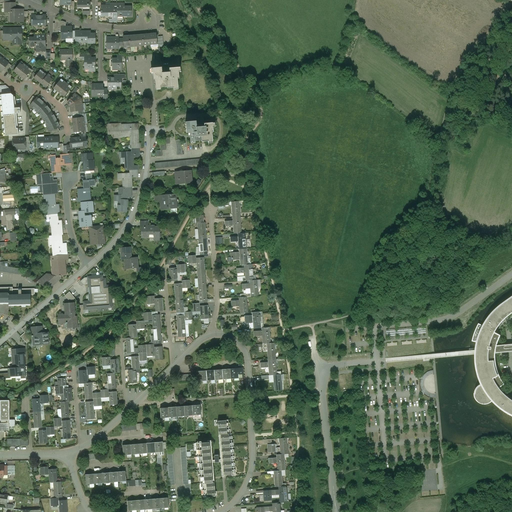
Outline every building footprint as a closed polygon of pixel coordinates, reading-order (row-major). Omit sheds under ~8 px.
[(16,3),(10,3),(10,0),(6,0),(6,12),(10,12),(11,23),(24,23),(24,12),(24,9),(19,9),(19,10),(15,10),(15,8),(16,8),(16,3)] [(90,11),(89,0),(77,0),(77,8),(83,8),(83,11),(90,11)] [(110,6),(101,6),(101,16),(110,16),(110,21),(117,21),(117,16),(117,10),(114,10),(114,7),(114,6),(110,6)] [(131,7),(125,7),(124,7),(117,7),(117,10),(117,16),(131,16),(131,7)] [(45,16),(32,16),(32,20),(32,21),(32,24),(37,24),(37,25),(45,25),(45,16)] [(58,20),(55,20),(55,24),(53,24),(53,32),(57,32),(57,29),(61,29),(61,28),(66,28),(66,23),(63,22),(59,22),(59,21),(58,20)] [(66,28),(61,28),(61,29),(62,38),(66,38),(72,38),(72,31),(72,28),(66,28)] [(21,29),(4,29),(4,30),(4,31),(4,34),(4,40),(13,40),(13,45),(21,44),(21,29)] [(91,33),(85,33),(84,32),(80,32),(80,41),(81,41),(81,43),(88,43),(88,44),(95,44),(95,34),(91,34),(91,33)] [(136,36),(130,36),(123,37),(124,48),(130,47),(131,47),(137,47),(137,46),(144,46),(143,35),(136,35),(136,36)] [(34,38),(29,38),(29,47),(36,47),(36,52),(45,52),(45,51),(45,44),(45,41),(45,38),(34,38)] [(115,38),(115,39),(107,39),(107,49),(108,49),(118,48),(118,46),(118,39),(118,38),(115,38)] [(72,50),(59,51),(60,60),(66,60),(67,67),(72,67),(72,60),(72,50)] [(45,52),(36,52),(35,52),(33,56),(43,60),(46,60),(46,59),(45,59),(45,52)] [(91,58),(91,54),(80,55),(80,59),(84,59),(85,68),(90,68),(90,72),(95,72),(95,68),(96,68),(95,67),(95,58),(91,58)] [(119,58),(112,58),(112,64),(113,64),(113,69),(118,69),(118,71),(122,71),(122,59),(122,58),(119,58)] [(3,59),(0,62),(0,71),(1,72),(4,69),(8,63),(3,59)] [(20,63),(14,71),(18,74),(18,75),(19,74),(19,75),(26,67),(20,63)] [(26,67),(19,75),(19,74),(18,75),(20,76),(25,79),(31,71),(26,67)] [(169,73),(162,73),(161,68),(153,69),(151,69),(151,73),(153,73),(154,80),(155,80),(156,88),(157,90),(161,90),(160,88),(167,87),(167,89),(174,88),(174,90),(178,90),(178,88),(177,79),(179,79),(178,72),(180,72),(180,68),(178,68),(169,69),(169,73)] [(46,76),(40,71),(34,77),(40,82),(40,83),(42,84),(41,83),(46,76)] [(46,76),(41,83),(42,84),(47,87),(53,79),(47,75),(46,76)] [(114,78),(108,78),(108,89),(108,90),(108,88),(112,88),(112,90),(116,90),(116,87),(120,87),(120,90),(121,90),(121,79),(121,78),(114,78)] [(60,80),(54,88),(58,91),(58,92),(59,93),(66,84),(60,80)] [(66,84),(59,93),(60,94),(60,93),(65,96),(71,88),(66,84)] [(103,89),(103,85),(92,85),(92,94),(99,94),(99,96),(103,96),(103,101),(108,100),(108,90),(108,89),(103,89)] [(0,94),(1,95),(5,136),(18,135),(16,114),(20,113),(19,108),(16,108),(15,97),(14,97),(13,96),(11,94),(10,89),(5,86),(0,86),(0,94)] [(74,95),(68,103),(71,105),(71,106),(81,104),(80,100),(74,95)] [(33,96),(28,103),(30,105),(36,99),(33,96)] [(30,105),(30,106),(34,109),(41,101),(39,99),(38,99),(37,98),(36,99),(30,105)] [(44,102),(41,101),(34,109),(37,112),(45,105),(43,103),(44,102)] [(45,105),(37,112),(40,116),(49,108),(47,106),(46,107),(45,105)] [(49,108),(40,116),(43,119),(52,113),(50,111),(51,111),(49,108)] [(52,113),(43,119),(45,123),(55,118),(54,115),(53,115),(52,113)] [(79,118),(73,119),(74,125),(84,124),(84,118),(83,118),(83,117),(79,118)] [(55,118),(45,123),(47,127),(57,123),(56,121),(57,120),(55,118)] [(204,126),(197,127),(196,121),(185,122),(187,133),(189,133),(190,142),(191,142),(191,144),(195,143),(195,141),(201,140),(202,142),(208,141),(208,143),(212,142),(212,141),(213,140),(212,132),(213,132),(213,127),(215,127),(214,123),(212,123),(204,123),(204,126)] [(57,123),(47,127),(49,132),(50,132),(58,128),(59,128),(58,126),(59,125),(58,122),(57,123)] [(84,124),(74,125),(75,132),(81,131),(84,131),(85,131),(84,124)] [(138,124),(118,125),(117,124),(108,124),(107,124),(107,125),(111,125),(111,128),(109,128),(109,134),(114,134),(114,137),(118,137),(118,136),(131,135),(132,149),(139,149),(141,148),(140,143),(139,143),(138,131),(139,130),(138,124)] [(58,137),(37,138),(38,147),(44,146),(44,148),(57,148),(59,148),(59,144),(58,137)] [(85,137),(71,139),(71,140),(71,143),(70,144),(70,145),(71,148),(85,146),(85,144),(86,144),(87,142),(87,141),(86,140),(85,137)] [(160,151),(156,151),(157,157),(162,157),(162,151),(166,150),(166,145),(170,144),(169,138),(164,139),(164,144),(160,145),(160,151)] [(25,139),(13,139),(13,150),(26,149),(25,143),(25,139)] [(132,152),(119,153),(119,158),(128,158),(128,161),(125,162),(125,167),(134,167),(133,158),(139,157),(139,149),(132,149),(131,149),(132,152)] [(92,153),(81,154),(82,162),(83,162),(84,171),(90,171),(90,169),(94,168),(93,161),(94,161),(93,160),(92,153)] [(61,158),(56,158),(55,155),(52,155),(52,159),(50,159),(51,166),(52,166),(52,173),(61,173),(60,166),(72,165),(71,159),(69,159),(69,154),(60,155),(61,158)] [(184,161),(155,163),(155,169),(185,166),(184,161)] [(129,173),(117,174),(118,180),(122,180),(123,188),(131,188),(132,188),(132,181),(131,181),(131,178),(138,178),(138,170),(129,170),(129,173)] [(191,171),(175,172),(176,179),(178,179),(178,180),(179,180),(180,184),(185,184),(192,183),(191,183),(190,171),(191,171)] [(56,180),(50,181),(50,178),(50,174),(36,175),(37,179),(39,179),(40,185),(42,185),(43,195),(46,195),(54,194),(57,194),(56,180)] [(86,180),(83,181),(84,189),(77,190),(78,198),(77,198),(77,203),(91,202),(90,186),(95,186),(94,180),(92,180),(86,180)] [(123,188),(118,188),(119,196),(114,196),(114,201),(118,201),(117,212),(126,212),(127,200),(126,200),(126,197),(131,197),(131,188),(123,188)] [(10,191),(2,193),(3,196),(3,199),(10,198),(10,191)] [(54,194),(46,195),(47,199),(46,199),(47,215),(58,214),(59,214),(59,205),(55,205),(54,194)] [(176,194),(170,194),(170,195),(165,195),(153,196),(153,202),(160,201),(161,206),(169,205),(169,206),(170,206),(170,209),(177,208),(178,208),(177,208),(176,194)] [(80,203),(81,212),(85,211),(85,214),(94,213),(94,202),(80,203)] [(239,202),(231,202),(233,218),(241,217),(239,202)] [(80,228),(92,227),(91,216),(85,216),(85,214),(85,211),(81,212),(79,212),(80,228)] [(47,215),(46,215),(47,219),(49,219),(50,226),(51,225),(52,236),(62,235),(63,235),(62,221),(58,221),(57,218),(58,218),(58,214),(47,215)] [(203,215),(195,216),(195,219),(193,219),(193,224),(197,223),(204,223),(203,215)] [(241,217),(233,218),(233,221),(225,221),(225,227),(233,226),(234,234),(238,234),(242,233),(241,217)] [(154,228),(152,228),(148,228),(148,222),(140,222),(140,228),(141,228),(141,237),(149,237),(149,236),(153,236),(153,237),(154,237),(154,240),(160,240),(159,227),(154,228)] [(204,223),(197,223),(198,239),(206,239),(205,223),(204,223)] [(103,226),(93,227),(94,239),(91,239),(91,244),(104,243),(103,235),(104,235),(103,226)] [(242,233),(238,234),(238,236),(230,237),(231,242),(238,242),(239,250),(247,249),(246,233),(242,233)] [(52,236),(49,236),(50,242),(52,242),(53,256),(54,256),(67,255),(66,243),(62,244),(62,235),(52,236)] [(206,239),(198,239),(200,255),(208,255),(206,239)] [(130,248),(121,248),(122,260),(125,260),(125,268),(132,267),(133,269),(138,268),(137,258),(131,258),(130,248)] [(247,249),(239,250),(239,252),(231,253),(232,258),(240,258),(240,260),(240,265),(244,265),(248,265),(247,249)] [(67,255),(54,256),(54,260),(52,260),(52,269),(55,268),(56,275),(53,277),(51,275),(47,274),(44,277),(46,279),(40,284),(47,290),(61,278),(61,276),(66,275),(65,265),(62,265),(62,260),(68,260),(68,255),(67,255)] [(196,256),(188,256),(188,264),(196,264),(197,271),(205,271),(204,258),(196,258),(196,256)] [(248,265),(244,265),(245,268),(236,269),(237,274),(245,273),(245,276),(245,278),(245,281),(249,281),(254,280),(253,264),(248,265)] [(0,266),(0,265),(0,271),(10,273),(11,268),(8,267),(0,266)] [(177,268),(169,269),(170,282),(178,281),(177,273),(185,272),(184,265),(177,265),(177,268)] [(24,270),(11,268),(10,273),(24,276),(27,273),(24,270)] [(205,271),(197,271),(198,287),(206,287),(205,271)] [(34,279),(30,275),(27,278),(26,279),(30,283),(34,279)] [(106,286),(105,279),(102,279),(102,276),(88,277),(88,278),(88,285),(89,287),(88,287),(89,294),(90,302),(84,302),(84,305),(84,309),(112,307),(110,286),(106,286)] [(182,284),(174,284),(175,297),(183,297),(182,289),(190,288),(190,280),(182,281),(182,284)] [(254,280),(249,281),(250,283),(242,284),(242,289),(250,289),(251,297),(259,296),(258,280),(254,280)] [(13,289),(13,287),(0,287),(0,304),(9,304),(9,295),(13,295),(13,289)] [(206,287),(198,287),(200,303),(208,303),(206,287)] [(34,289),(13,289),(13,295),(9,295),(9,304),(9,306),(31,306),(30,295),(35,295),(34,289)] [(70,291),(65,295),(70,301),(75,297),(70,291)] [(163,298),(154,299),(154,296),(146,297),(147,305),(155,304),(155,312),(164,311),(163,298)] [(183,297),(175,297),(176,313),(184,313),(183,297)] [(247,297),(239,298),(239,301),(231,301),(232,307),(240,306),(240,314),(248,313),(247,297)] [(511,400),(508,398),(506,396),(504,394),(501,391),(499,389),(505,384),(503,381),(501,378),(499,375),(498,372),(497,369),(497,367),(496,365),(496,362),(496,359),(496,357),(496,353),(496,350),(497,347),(497,346),(498,343),(499,340),(499,339),(501,335),(495,332),(496,330),(498,326),(499,325),(501,323),(502,321),(503,320),(505,318),(507,316),(510,314),(511,312),(511,298),(502,306),(499,308),(496,311),(493,314),(492,316),(489,319),(488,319),(486,323),(485,325),(484,326),(484,327),(487,329),(485,333),(484,335),(483,336),(483,338),(482,339),(482,341),(481,343),(481,345),(481,347),(480,351),(480,353),(480,356),(480,358),(480,363),(480,366),(481,370),(482,373),(482,375),(483,377),(484,379),(486,383),(487,385),(485,385),(483,385),(482,385),(481,386),(480,387),(479,387),(479,388),(478,389),(477,390),(477,391),(476,392),(476,393),(475,393),(474,394),(475,395),(475,396),(475,397),(475,398),(476,400),(477,400),(477,401),(478,402),(479,402),(480,403),(481,403),(481,404),(482,404),(483,404),(485,404),(486,404),(487,404),(488,404),(489,404),(490,403),(491,403),(492,402),(493,401),(493,400),(494,399),(495,397),(498,400),(495,402),(499,406),(502,408),(507,411),(510,413),(511,414),(511,400)] [(74,303),(64,303),(65,315),(63,315),(62,314),(57,314),(58,324),(59,324),(66,323),(67,323),(69,323),(70,328),(76,328),(77,328),(76,317),(74,317),(74,314),(75,314),(74,303)] [(208,306),(200,307),(200,303),(191,304),(192,312),(200,311),(201,319),(209,319),(208,306)] [(160,315),(152,315),(151,312),(144,313),(144,321),(152,320),(153,328),(161,328),(160,315)] [(185,316),(176,316),(177,329),(185,329),(185,321),(193,320),(192,312),(184,313),(185,316)] [(260,312),(252,313),(253,316),(245,316),(245,321),(253,321),(253,328),(261,328),(261,323),(260,312)] [(136,325),(128,325),(129,338),(134,338),(138,338),(137,330),(145,329),(144,321),(136,322),(136,325)] [(245,321),(245,322),(246,324),(249,324),(249,329),(253,328),(253,321),(245,321)] [(484,326),(479,324),(477,327),(475,331),(474,334),(473,337),(472,341),(479,343),(481,343),(482,341),(482,339),(483,338),(483,336),(484,335),(485,333),(487,329),(484,327),(484,326)] [(42,326),(31,327),(32,336),(32,337),(33,337),(33,341),(41,340),(42,345),(49,344),(48,344),(47,332),(48,332),(42,333),(42,326)] [(25,333),(20,336),(27,344),(31,344),(30,337),(28,337),(27,328),(25,327),(22,330),(25,333)] [(264,328),(261,328),(262,331),(254,331),(254,336),(262,336),(263,344),(267,343),(271,343),(270,327),(264,328)] [(161,328),(153,328),(154,344),(162,344),(161,328)] [(185,329),(177,329),(178,338),(186,337),(185,329)] [(134,349),(134,338),(129,338),(126,339),(127,354),(135,354),(134,349)] [(271,343),(267,343),(268,359),(276,359),(275,343),(271,343)] [(154,344),(146,345),(147,353),(147,357),(155,356),(155,360),(164,360),(163,347),(154,347),(154,344)] [(496,350),(496,353),(510,352),(511,351),(511,344),(509,345),(497,346),(497,347),(496,350)] [(146,345),(141,345),(141,348),(134,349),(135,354),(139,354),(147,353),(146,345)] [(25,348),(11,349),(13,363),(17,362),(17,367),(25,367),(25,366),(24,366),(23,354),(26,354),(25,348)] [(139,356),(131,357),(132,370),(139,370),(140,369),(139,361),(147,361),(147,357),(147,353),(139,354),(139,356)] [(118,360),(110,360),(110,357),(102,358),(103,366),(111,365),(111,373),(115,373),(119,373),(118,360)] [(276,359),(268,359),(268,362),(260,363),(260,368),(268,367),(269,375),(273,375),(277,375),(276,359)] [(26,377),(25,367),(17,367),(8,368),(8,373),(10,373),(10,377),(21,376),(21,377),(26,377)] [(94,367),(87,367),(87,371),(79,371),(80,384),(84,383),(88,383),(87,375),(95,375),(94,367)] [(234,369),(230,370),(231,378),(231,379),(235,379),(235,378),(238,377),(238,378),(239,378),(238,368),(234,369)] [(226,370),(222,370),(223,379),(223,380),(227,379),(227,378),(231,378),(230,370),(230,369),(226,369),(226,370)] [(139,370),(132,370),(130,370),(130,372),(128,372),(129,383),(137,382),(136,373),(139,373),(139,370)] [(214,370),(210,371),(206,371),(207,380),(207,381),(211,380),(211,379),(215,379),(214,371),(214,370)] [(218,371),(214,371),(215,379),(215,380),(219,380),(219,379),(223,379),(222,370),(218,370),(218,371)] [(206,371),(202,371),(202,372),(199,372),(199,371),(198,372),(199,381),(203,381),(203,380),(207,380),(206,371)] [(111,373),(107,374),(108,389),(116,389),(115,373),(111,373)] [(277,375),(273,375),(274,391),(282,391),(281,375),(277,375)] [(65,378),(57,379),(58,382),(55,382),(55,387),(63,386),(66,386),(65,378)] [(88,383),(84,383),(85,399),(93,399),(93,393),(92,383),(88,383)] [(63,386),(55,387),(56,395),(64,394),(64,402),(68,402),(72,401),(71,388),(63,389),(63,386)] [(117,392),(109,393),(108,389),(100,390),(101,393),(101,398),(109,397),(110,406),(118,405),(117,392)] [(40,399),(32,400),(33,413),(41,412),(40,404),(48,403),(48,395),(40,396),(40,399)] [(93,402),(85,402),(86,415),(94,415),(94,407),(102,406),(101,398),(93,399),(93,402)] [(9,401),(0,401),(0,421),(9,420),(9,401)] [(64,402),(60,402),(61,409),(61,415),(69,415),(68,402),(64,402)] [(200,405),(196,406),(192,407),(193,415),(193,416),(197,415),(197,414),(201,414),(200,405)] [(192,406),(188,406),(188,407),(184,407),(185,415),(185,417),(189,416),(189,415),(193,415),(192,407),(192,406)] [(176,407),(172,408),(168,409),(169,417),(169,418),(173,417),(173,416),(177,416),(176,408),(176,407)] [(180,408),(176,408),(177,416),(177,417),(181,417),(181,416),(185,415),(184,407),(180,407),(180,408)] [(164,409),(160,409),(161,418),(165,418),(165,417),(169,417),(168,409),(168,408),(164,408),(164,409)] [(41,412),(33,413),(34,428),(42,428),(41,412)] [(70,420),(62,421),(61,418),(54,419),(54,427),(62,426),(63,434),(71,433),(70,420)] [(228,434),(227,421),(219,421),(220,435),(222,435),(225,475),(234,474),(230,434),(228,434)] [(9,424),(0,424),(0,439),(4,440),(4,429),(9,429),(9,424)] [(46,430),(39,431),(40,444),(47,443),(47,435),(55,435),(54,427),(46,427),(46,430)] [(287,438),(279,439),(280,447),(280,452),(280,455),(284,454),(288,454),(287,438)] [(159,443),(159,444),(155,444),(155,452),(155,453),(160,453),(160,451),(163,451),(163,442),(159,443)] [(206,442),(198,443),(201,484),(203,483),(204,497),(212,496),(211,482),(209,483),(206,442)] [(150,443),(151,444),(147,445),(147,452),(147,454),(152,453),(152,452),(155,452),(155,444),(155,443),(150,443)] [(134,445),(135,446),(131,446),(131,454),(131,455),(136,455),(136,453),(139,453),(139,445),(138,444),(134,445)] [(142,445),(139,445),(139,453),(139,454),(143,454),(143,453),(147,452),(147,445),(147,444),(142,444),(142,445)] [(275,444),(268,444),(268,453),(280,452),(280,447),(276,448),(275,444)] [(127,446),(123,447),(123,456),(128,455),(128,454),(131,454),(131,446),(131,445),(127,445),(127,446)] [(186,448),(180,448),(183,484),(185,484),(186,498),(192,498),(190,484),(188,484),(186,448)] [(172,449),(167,449),(169,486),(175,485),(172,449)] [(280,455),(276,455),(277,458),(269,459),(269,464),(277,463),(278,471),(282,471),(286,470),(284,454),(280,455)] [(48,467),(40,467),(41,475),(49,475),(49,483),(53,482),(57,482),(56,469),(48,470),(48,467)] [(125,471),(117,472),(118,482),(126,481),(125,471)] [(278,471),(274,471),(275,487),(279,487),(283,486),(282,471),(278,471)] [(117,472),(109,473),(110,483),(118,482),(117,472)] [(101,473),(93,474),(94,484),(102,483),(101,473)] [(109,473),(101,473),(102,483),(110,483),(109,473)] [(93,474),(85,475),(86,485),(94,484),(93,474)] [(57,482),(53,482),(54,490),(54,497),(54,498),(58,498),(62,498),(61,482),(57,482)] [(283,486),(279,487),(279,490),(271,490),(271,495),(272,495),(272,496),(280,495),(280,503),(288,502),(287,486),(283,486)] [(271,490),(263,491),(264,501),(272,500),(271,496),(272,496),(272,495),(271,495),(271,490)] [(0,494),(0,501),(7,503),(7,500),(9,500),(9,496),(2,495),(0,494)] [(54,498),(50,499),(51,507),(59,506),(59,511),(67,511),(67,500),(59,501),(58,498),(54,498)] [(159,498),(151,499),(152,509),(160,508),(159,498)] [(168,498),(159,498),(160,508),(168,508),(168,498)] [(151,499),(143,500),(144,510),(152,509),(151,499)] [(136,500),(128,501),(128,511),(136,510),(136,500)] [(143,500),(136,500),(136,510),(144,510),(143,500)] [(280,511),(280,503),(272,503),(272,506),(264,507),(264,511),(266,511),(273,511),(272,511),(280,511)]
